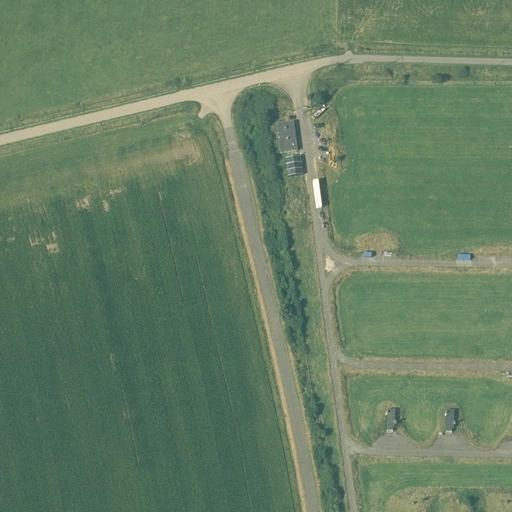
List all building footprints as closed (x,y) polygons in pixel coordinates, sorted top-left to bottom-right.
[(321,131),(327,108),(322,107),(316,130),(321,131)] [(293,124),(276,127),(280,155),(297,153),(293,124)] [(284,160),(287,178),(303,175),(301,157),(284,160)] [(386,411),(386,432),(396,432),(396,411),(386,411)] [(445,412),(446,433),(454,433),(453,412),(445,412)]
